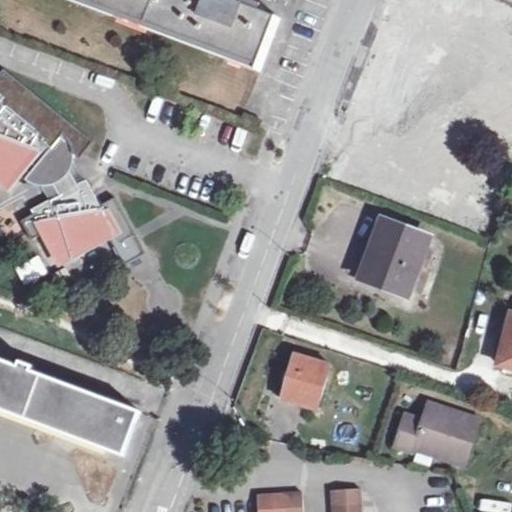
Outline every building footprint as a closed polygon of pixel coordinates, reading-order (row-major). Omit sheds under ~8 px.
[(89,0),(266,67),(284,19),(268,11),(270,6),(253,0),(89,0)] [(489,87),(505,32),(447,15),(451,0),(391,0),(357,115),(414,132),(432,70),(489,87)] [(0,165),(1,164),(18,177),(25,169),(33,176),(28,182),(35,186),(43,188),(50,187),(56,185),(62,195),(37,209),(39,214),(24,222),(36,241),(50,233),(61,252),(87,238),(92,249),(117,234),(122,244),(138,235),(118,198),(103,206),(90,180),(74,188),(68,179),(75,169),(78,155),(83,159),(97,142),(8,69),(0,78),(0,91),(6,96),(0,105),(0,165)] [(0,182),(8,189),(18,177),(1,164),(0,165),(0,182)] [(377,251),(366,278),(409,294),(432,240),(388,223),(377,251)] [(87,238),(61,252),(66,263),(92,249),(87,238)] [(511,319),(500,365),(511,368),(511,319)] [(330,365),(294,355),(281,399),(319,409),(330,365)] [(142,414),(0,360),(0,409),(126,455),(134,435),(142,414)] [(466,467),(482,423),(432,407),(425,423),(407,417),(398,445),(416,451),(419,443),(440,450),(437,458),(466,467)] [(367,511),(366,490),(336,490),(338,511),(367,511)] [(307,511),(307,493),(263,496),(263,511),(307,511)]
